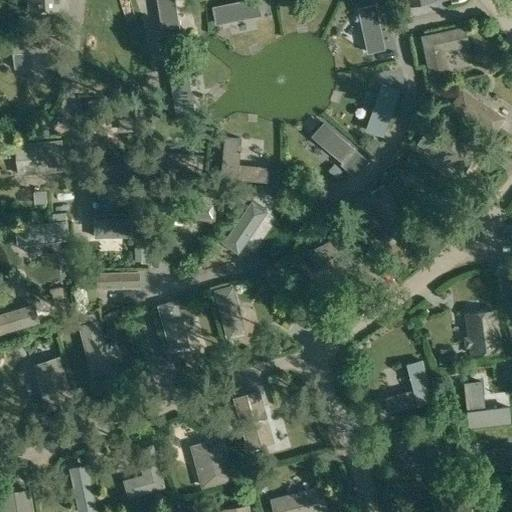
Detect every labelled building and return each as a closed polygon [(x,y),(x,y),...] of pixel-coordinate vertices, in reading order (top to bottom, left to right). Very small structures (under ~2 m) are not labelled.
[(29,0),(30,11),(59,9),(58,0),(29,0)] [(174,0),(157,0),(163,34),(179,31),(174,0)] [(255,0),(248,0),(212,7),(216,25),(259,16),(255,0)] [(374,5),(358,8),(367,52),(383,49),(374,5)] [(422,35),(431,78),(450,74),(446,51),(470,46),(465,25),(422,35)] [(15,50),(15,65),(60,63),(59,33),(14,35),(13,41),(13,45),(15,50)] [(428,81),(430,91),(440,88),(438,79),(428,81)] [(398,89),(381,83),(365,129),(382,135),(398,89)] [(450,105),(494,134),(506,116),(462,87),(450,105)] [(127,100),(88,102),(89,115),(128,113),(127,100)] [(150,108),(140,108),(141,124),(151,124),(150,108)] [(122,120),(122,134),(132,133),(132,119),(122,120)] [(37,120),(39,134),(48,133),(47,120),(37,120)] [(460,169),(473,148),(432,122),(419,143),(460,169)] [(367,159),(325,123),(313,136),(345,164),(344,166),(354,175),(367,159)] [(221,135),(218,175),(262,178),(263,166),(236,164),(238,136),(221,135)] [(372,153),(380,143),(373,137),(364,147),(372,153)] [(17,156),(19,173),(63,169),(60,139),(16,144),(16,146),(15,150),(16,153),(17,156)] [(91,166),(93,184),(132,181),(130,163),(91,166)] [(327,171),(335,177),(341,171),(333,164),(327,171)] [(370,187),(381,172),(374,166),(362,182),(370,187)] [(45,190),(33,191),(34,203),(46,203),(45,190)] [(216,200),(164,195),(162,215),(214,221),(216,200)] [(265,211),(251,201),(223,243),(237,253),(265,211)] [(17,243),(19,245),(26,244),(27,242),(67,237),(63,212),(52,213),(54,223),(17,227),(18,235),(16,237),(17,243)] [(94,235),(95,236),(102,236),(104,235),(144,234),(143,218),(95,219),(95,226),(94,228),(94,235)] [(347,231),(337,237),(344,250),(355,244),(347,231)] [(330,234),(313,244),(305,249),(322,278),(347,263),(330,234)] [(113,247),(113,264),(126,264),(126,247),(113,247)] [(135,261),(146,260),(146,248),(134,249),(135,261)] [(283,273),(280,266),(265,270),(267,278),(283,273)] [(97,272),(97,290),(142,289),(142,271),(97,272)] [(11,279),(4,291),(14,297),(21,285),(11,279)] [(217,292),(229,338),(245,333),(232,288),(217,292)] [(125,290),(126,300),(136,299),(135,289),(125,290)] [(177,300),(158,305),(172,352),(191,346),(177,300)] [(0,331),(37,320),(32,305),(0,314),(0,331)] [(465,314),(471,356),(501,352),(495,309),(465,314)] [(394,310),(382,317),(391,334),(403,328),(394,310)] [(93,312),(78,316),(93,373),(100,371),(102,372),(109,370),(110,368),(108,362),(106,360),(93,312)] [(441,364),(451,365),(451,351),(441,350),(441,364)] [(58,358),(34,365),(48,409),(73,401),(58,358)] [(411,389),(384,397),(388,412),(432,400),(420,359),(404,363),(411,389)] [(481,379),(463,380),(468,426),(510,421),(508,404),(484,406),(481,379)] [(274,442),(258,389),(232,397),(248,450),(274,442)] [(230,414),(221,417),(225,429),(233,427),(230,414)] [(450,470),(438,420),(392,431),(396,450),(424,444),(431,474),(450,470)] [(223,436),(189,445),(200,489),(234,480),(223,436)] [(165,486),(153,443),(135,448),(142,474),(122,480),(127,497),(165,486)] [(511,449),(484,451),(484,467),(511,465),(511,449)] [(85,462),(69,466),(79,511),(95,509),(85,462)] [(327,511),(320,485),(269,498),(272,511),(327,511)] [(33,511),(30,489),(0,493),(0,511),(33,511)]
